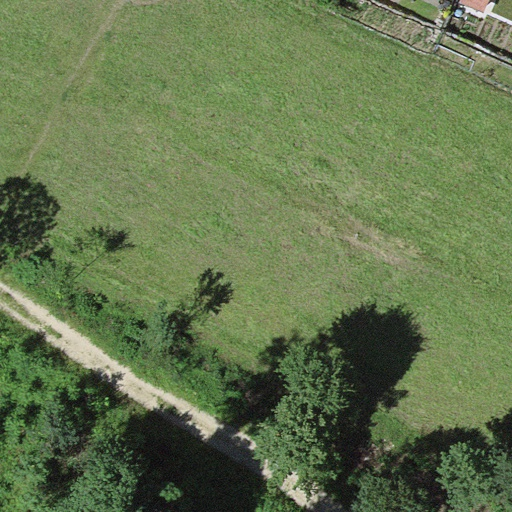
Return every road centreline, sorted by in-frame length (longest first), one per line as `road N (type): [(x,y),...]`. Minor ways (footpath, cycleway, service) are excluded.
road 1 (track): [(0,280),(139,389),(331,511)]
road 2 (track): [(116,0),(0,234)]
